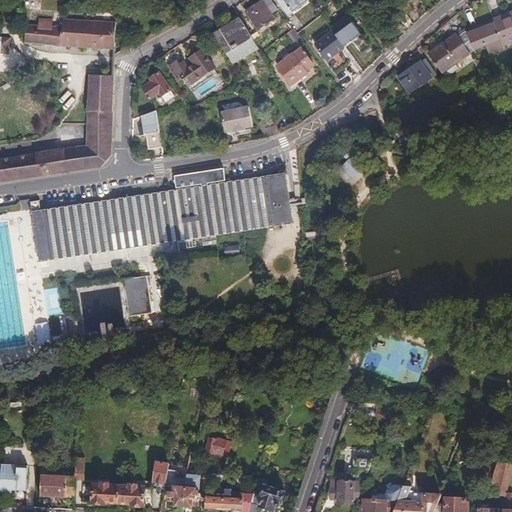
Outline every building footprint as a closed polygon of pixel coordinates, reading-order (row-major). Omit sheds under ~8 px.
[(274,11),(267,0),(265,0),(261,3),(260,2),(254,6),(242,13),(253,32),(271,21),(268,15),(274,11)] [(304,0),(278,0),(290,15),(306,3),(304,0)] [(402,0),(395,6),(397,8),(405,18),(412,13),(402,0)] [(405,18),(397,8),(391,13),(402,27),(408,23),(405,18)] [(493,19),(494,20),(503,43),(511,39),(511,11),(507,14),(493,19)] [(23,25),(20,42),(63,47),(111,49),(112,22),(59,19),(58,31),(49,30),(49,20),(35,18),(35,25),(23,25)] [(368,33),(357,19),(339,32),(350,47),(368,33)] [(223,28),(210,36),(228,66),(254,51),(236,20),(223,28)] [(466,31),(473,48),(485,43),(489,52),(504,46),(503,43),(494,20),(482,25),(466,31)] [(346,46),(335,31),(317,44),(328,59),(346,46)] [(473,48),(466,31),(456,35),(458,38),(466,52),(474,49),(473,48)] [(431,54),(442,73),(456,64),(469,57),(466,52),(458,38),(449,43),(431,54)] [(310,67),(298,51),(274,69),(288,87),(299,79),(304,75),(302,73),(310,67)] [(185,90),(212,72),(199,53),(186,61),(190,66),(185,69),(181,63),(177,66),(174,62),(165,68),(175,83),(179,80),(185,90)] [(404,93),(431,76),(422,60),(401,73),(394,77),(404,93)] [(456,64),(442,73),(444,76),(458,68),(456,64)] [(0,157),(0,182),(97,168),(108,155),(110,76),(85,75),(82,124),(82,145),(0,157)] [(172,97),(159,76),(155,78),(153,76),(147,80),(143,82),(145,85),(136,91),(143,103),(152,97),(158,106),(172,97)] [(257,124),(253,104),(226,110),(230,130),(238,129),(238,130),(244,129),(250,127),(249,126),(257,124)] [(153,114),(138,119),(140,131),(137,131),(138,138),(143,138),(143,141),(145,153),(158,152),(153,114)] [(351,151),(347,147),(345,146),(341,150),(346,156),(351,151)] [(338,154),(343,159),(346,156),(341,150),(338,154)] [(352,170),(359,164),(357,162),(352,157),(345,164),(352,170)] [(361,166),(359,164),(352,170),(355,173),(361,166)] [(175,176),(177,188),(225,180),(224,169),(175,176)] [(38,210),(36,199),(27,200),(36,260),(200,234),(201,240),(216,237),(215,232),(290,221),(286,197),(282,171),(225,180),(177,188),(38,210)] [(149,313),(144,277),(120,280),(126,316),(149,313)] [(75,320),(63,322),(65,337),(77,335),(75,320)] [(198,381),(200,370),(188,368),(187,380),(198,381)] [(329,391),(333,378),(326,376),(322,388),(329,391)] [(384,419),(389,406),(379,403),(378,407),(376,407),(373,415),(384,419)] [(224,468),(229,444),(216,440),(216,441),(209,439),(204,454),(211,456),(211,463),(208,472),(219,476),(224,468)] [(80,460),(72,459),(71,477),(70,480),(79,480),(80,460)] [(511,460),(511,461),(510,465),(496,461),(489,482),(503,487),(507,473),(511,474),(511,460)] [(158,489),(161,486),(164,471),(164,464),(151,462),(148,488),(158,489)] [(358,501),(372,462),(356,462),(356,477),(350,477),(350,482),(331,482),(331,500),(339,500),(339,505),(353,505),(353,501),(358,501)] [(23,467),(0,466),(0,492),(7,492),(8,490),(22,491),(23,467)] [(172,506),(180,507),(183,490),(185,480),(172,479),(173,472),(164,471),(161,486),(169,487),(169,493),(167,493),(166,500),(172,501),(172,506)] [(36,497),(69,499),(70,480),(71,477),(37,475),(36,497)] [(198,478),(185,477),(185,480),(183,490),(196,491),(196,494),(197,494),(198,478)] [(503,487),(489,482),(486,490),(501,494),(503,487)] [(139,488),(88,485),(87,504),(93,504),(99,504),(99,503),(126,504),(126,506),(132,506),(138,506),(139,488)] [(245,511),(254,511),(256,508),(268,510),(271,501),(276,502),(279,491),(259,485),(256,496),(259,497),(258,499),(249,497),(245,511)] [(390,511),(418,511),(420,503),(403,502),(409,487),(400,486),(395,501),(390,511)] [(183,490),(180,507),(188,507),(188,505),(195,505),(197,494),(196,494),(196,491),(183,490)] [(221,507),(223,495),(218,495),(216,492),(206,492),(202,506),(202,508),(213,510),(213,506),(221,507)] [(245,511),(249,497),(250,495),(230,494),(230,496),(223,495),(221,507),(228,508),(228,510),(237,511),(236,511),(245,511)] [(430,511),(437,498),(437,496),(420,495),(420,503),(418,511),(430,511)] [(511,511),(511,495),(504,495),(504,508),(511,508),(511,511),(501,511),(500,511),(511,511)] [(461,499),(437,498),(430,511),(464,511),(465,503),(461,503),(461,499)] [(390,511),(395,501),(360,500),(360,503),(364,503),(363,511),(390,511)]
